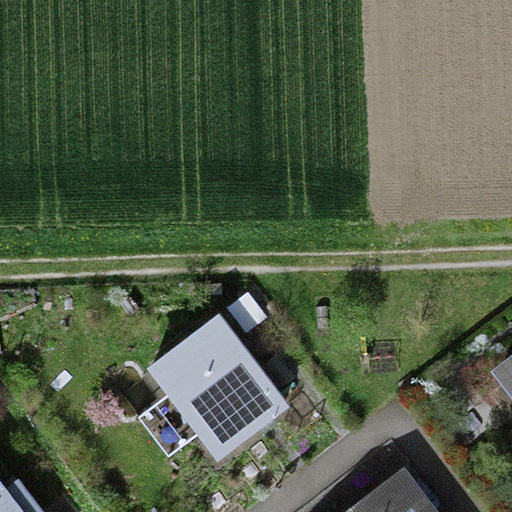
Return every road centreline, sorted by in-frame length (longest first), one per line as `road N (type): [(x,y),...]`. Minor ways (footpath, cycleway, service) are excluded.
road 1 (track): [(511,252),(0,263)]
road 2 (residential): [(398,421),(268,511)]
